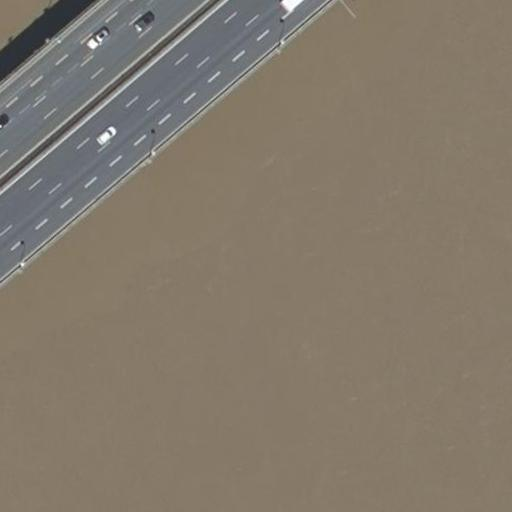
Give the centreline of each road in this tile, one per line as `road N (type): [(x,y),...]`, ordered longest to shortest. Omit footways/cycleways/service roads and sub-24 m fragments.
road 1 (trunk): [(0,223),(262,0)]
road 2 (trunk): [(170,0),(0,145)]
